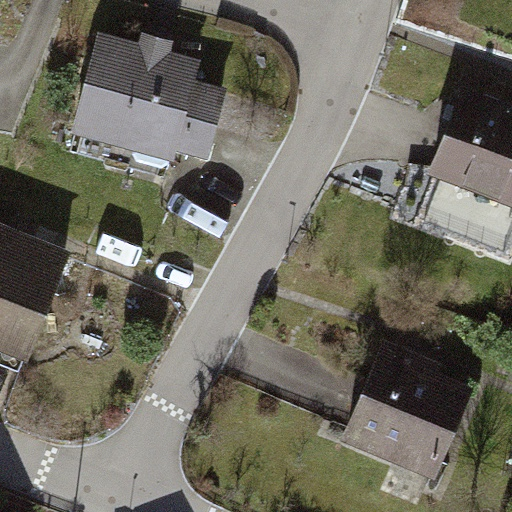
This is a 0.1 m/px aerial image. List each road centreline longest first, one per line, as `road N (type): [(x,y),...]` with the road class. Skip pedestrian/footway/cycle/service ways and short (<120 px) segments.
road 1 (residential): [(119,498),(314,149),(361,29)]
road 2 (residential): [(0,451),(119,498)]
